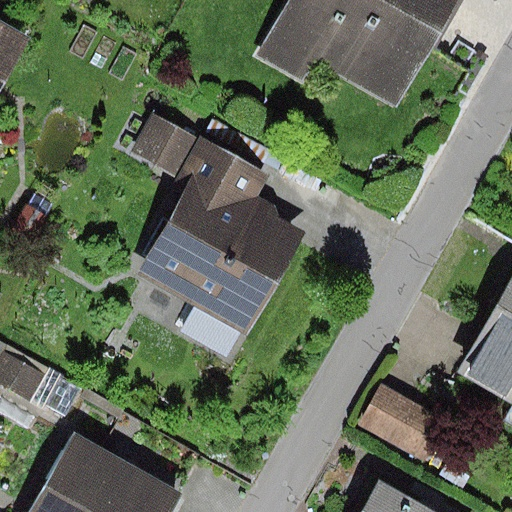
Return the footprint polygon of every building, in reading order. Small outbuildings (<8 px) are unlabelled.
[(290,0),(257,58),(304,85),(316,64),(399,111),(462,0),(290,0)] [(196,138),(152,115),(131,154),(175,177),(196,138)] [(271,176),(200,137),(171,190),(182,197),(140,275),(248,334),(301,238),(252,211),(271,176)] [(511,281),(458,374),(511,404),(511,281)] [(46,376),(4,352),(0,358),(0,386),(29,403),(46,376)] [(448,422),(381,385),(359,426),(425,462),(448,422)] [(174,511),(184,494),(77,433),(31,511),(174,511)] [(435,511),(380,481),(362,511),(435,511)]
